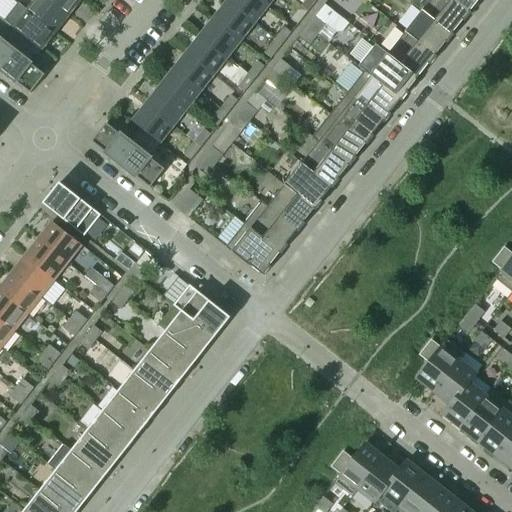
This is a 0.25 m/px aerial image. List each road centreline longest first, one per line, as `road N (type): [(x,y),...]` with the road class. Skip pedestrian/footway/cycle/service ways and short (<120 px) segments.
road 1 (residential): [(267,316),(511,6)]
road 2 (residential): [(511,509),(267,316)]
road 3 (residential): [(267,316),(42,139)]
road 4 (residential): [(113,511),(267,316)]
road 5 (residential): [(42,139),(152,0)]
